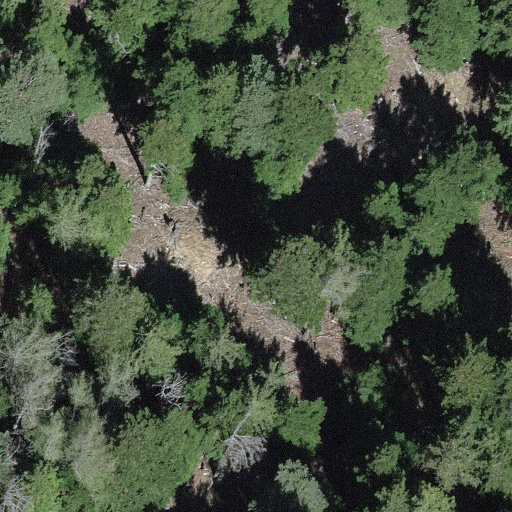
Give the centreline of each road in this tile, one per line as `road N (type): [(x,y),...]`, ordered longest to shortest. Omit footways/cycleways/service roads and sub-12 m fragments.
road 1 (motorway): [(31,0),(281,511)]
road 2 (motorway): [(511,228),(400,0)]
